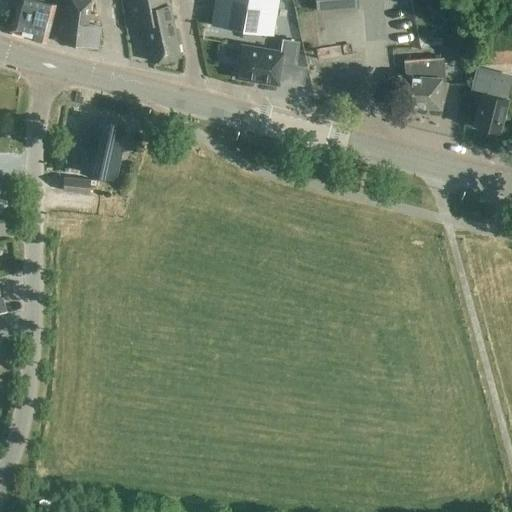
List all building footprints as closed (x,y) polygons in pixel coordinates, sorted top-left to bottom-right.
[(55,4),(37,0),(17,0),(10,30),(30,35),(29,36),(46,40),(55,4)] [(91,0),(64,0),(58,42),(97,49),(101,27),(87,25),(91,0)] [(168,0),(127,0),(133,27),(145,25),(152,62),(180,57),(168,0)] [(215,0),(211,24),(272,35),(277,0),(215,0)] [(356,0),(316,0),(318,11),(358,6),(356,0)] [(511,41),(511,11),(472,13),(473,33),(479,33),(479,63),(511,62),(511,41)] [(291,28),(290,38),(309,40),(310,31),(291,28)] [(236,77),(277,84),(280,65),(293,67),(297,43),(283,40),(281,53),(241,46),(236,77)] [(361,47),(331,49),(332,60),(361,58),(361,47)] [(406,76),(399,76),(397,105),(440,108),(441,80),(445,81),(443,58),(405,61),(406,76)] [(477,93),(475,102),(480,104),(474,125),(499,132),(507,99),(503,98),(508,80),(477,72),(472,91),(477,93)] [(86,155),(116,161),(124,126),(94,119),(86,155)] [(91,179),(66,175),(62,192),(90,194),(91,179)]
